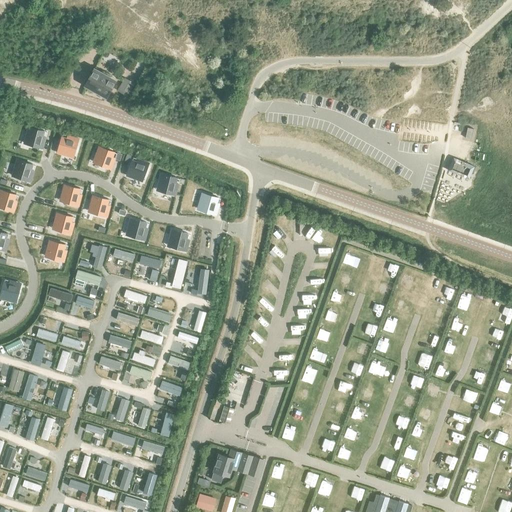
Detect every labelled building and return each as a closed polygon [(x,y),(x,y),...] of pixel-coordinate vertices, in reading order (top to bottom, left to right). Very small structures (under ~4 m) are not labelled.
[(85,85),(106,97),(115,81),(94,70),(85,85)] [(124,76),(117,89),(128,95),(135,82),(124,76)] [(39,148),(44,131),(37,130),(28,127),(25,138),(29,139),(27,144),(33,146),(39,148)] [(465,138),(471,139),(473,130),(467,129),(465,138)] [(76,148),(78,142),(61,137),(59,143),(60,144),(57,153),(68,156),(69,152),(74,154),(75,148),(76,148)] [(95,157),(98,158),(96,163),(102,165),(102,166),(108,168),(114,152),(108,150),(99,147),(95,157)] [(448,170),(468,179),(473,166),(453,157),(448,170)] [(27,181),(32,165),(26,163),(17,160),(13,171),(17,172),(15,177),(21,178),(21,179),(27,181)] [(137,179),(138,176),(143,178),(145,172),(147,166),(132,160),(129,166),(130,167),(126,176),(137,179)] [(159,184),(162,185),(160,190),(166,192),(172,194),(178,179),(172,176),(172,177),(163,173),(159,184)] [(75,205),(79,189),(73,187),(64,185),(61,196),(64,197),(63,202),(69,203),(69,204),(75,205)] [(10,211),(15,195),(9,193),(0,190),(0,201),(0,202),(0,207),(4,209),(10,211)] [(199,204),(202,205),(201,210),(206,212),(212,214),(217,198),(211,196),(202,193),(199,204)] [(90,206),(93,207),(92,212),(98,214),(97,214),(104,216),(108,200),(102,198),(92,196),(90,206)] [(68,233),(72,217),(66,215),(66,216),(56,213),(54,224),(57,225),(56,230),(62,231),(61,232),(68,233)] [(127,230),(131,231),(129,236),(135,237),(141,239),(146,223),(139,221),(139,222),(130,219),(127,230)] [(169,241),(172,242),(171,247),(177,248),(183,250),(187,234),(181,232),(172,230),(169,241)] [(60,261),(65,244),(58,243),(49,241),(46,251),(50,252),(48,257),(54,259),(60,261)] [(18,293),(20,287),(3,282),(2,289),(0,296),(0,298),(10,301),(11,297),(16,299),(18,293)] [(65,292),(62,299),(68,302),(70,297),(71,298),(72,294),(71,294),(65,292)] [(221,419),(230,422),(235,408),(226,405),(221,419)] [(259,477),(264,461),(231,450),(229,457),(220,454),(215,471),(212,479),(213,480),(218,481),(220,481),(221,480),(223,474),(229,476),(231,467),(259,477)] [(409,511),(411,509),(397,505),(396,509),(387,506),(388,502),(380,499),(378,504),(373,502),(369,511),(409,511)]
